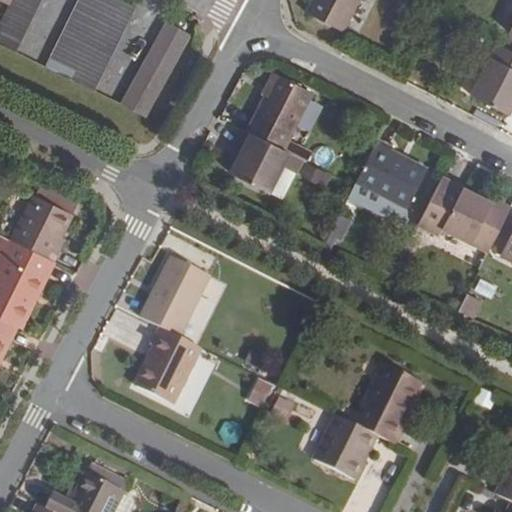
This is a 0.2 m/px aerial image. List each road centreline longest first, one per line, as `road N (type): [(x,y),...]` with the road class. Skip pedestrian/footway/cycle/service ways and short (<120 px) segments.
road 1 (residential): [(247,25),(511,160)]
road 2 (residential): [(53,390),(295,511)]
road 3 (residential): [(156,189),(53,390)]
road 4 (residential): [(156,189),(247,25)]
road 5 (residential): [(0,112),(156,189)]
